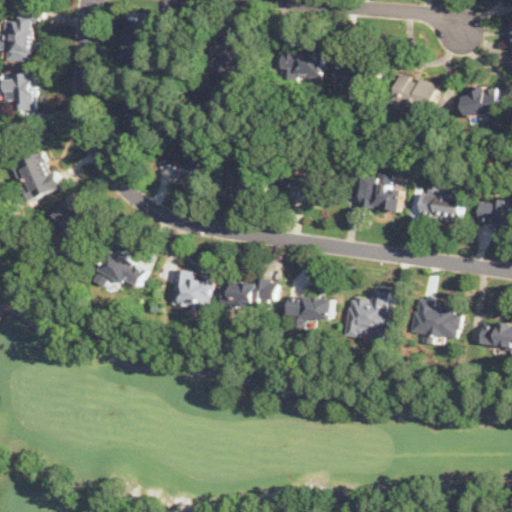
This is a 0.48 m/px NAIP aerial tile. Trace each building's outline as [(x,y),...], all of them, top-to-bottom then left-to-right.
[(46,7),(24,7),(24,18),(9,18),(9,32),(0,32),(0,49),(10,49),(10,59),(37,59),(37,26),(46,26),(46,7)] [(159,30),(129,26),(124,64),(154,69),(159,30)] [(246,38),(217,37),(216,68),(246,68),(246,38)] [(285,77),(326,79),(327,50),(286,49),(285,77)] [(374,96),(377,62),(340,60),(339,83),(350,83),(350,94),(374,96)] [(401,71),(394,101),(433,110),(440,80),(401,71)] [(39,73),(4,74),(5,100),(20,100),(21,111),(40,110),(39,73)] [(464,89),(469,116),(505,108),(500,82),(464,89)] [(158,134),(156,96),(130,97),(132,135),(158,134)] [(167,164),(204,182),(217,156),(186,141),(182,149),(175,146),(167,164)] [(36,198),(65,186),(48,146),(19,158),(36,198)] [(336,167),(312,163),(311,173),(295,171),(292,195),(331,201),(336,167)] [(233,167),(229,189),(267,196),(270,173),(233,167)] [(406,187),(394,186),(395,170),(366,167),(362,206),(403,210),(406,187)] [(424,213),(466,219),(469,192),(427,186),(424,213)] [(511,197),(483,195),(481,221),(511,223),(511,197)] [(70,200),(52,218),(80,246),(98,229),(70,200)] [(140,287),(151,263),(113,245),(102,269),(140,287)] [(199,276),(200,268),(177,266),(174,303),(215,307),(217,277),(199,276)] [(260,310),(261,297),(279,299),(282,281),(229,275),(225,306),(260,310)] [(392,289),(375,287),(374,297),(353,295),(349,331),(387,336),(392,289)] [(334,319),(337,297),(293,291),(290,320),(310,323),(311,317),(334,319)] [(460,339),(466,307),(420,298),(414,331),(460,339)] [(511,350),(511,321),(487,321),(486,344),(511,345),(511,350)]
